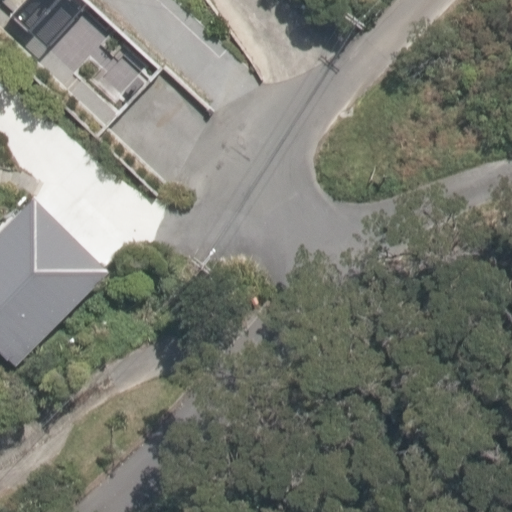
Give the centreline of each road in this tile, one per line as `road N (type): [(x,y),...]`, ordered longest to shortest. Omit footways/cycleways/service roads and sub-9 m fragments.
road 1 (unknown): [(271,203),(259,297),(194,408),(87,511)]
road 2 (residential): [(231,179),(422,0)]
